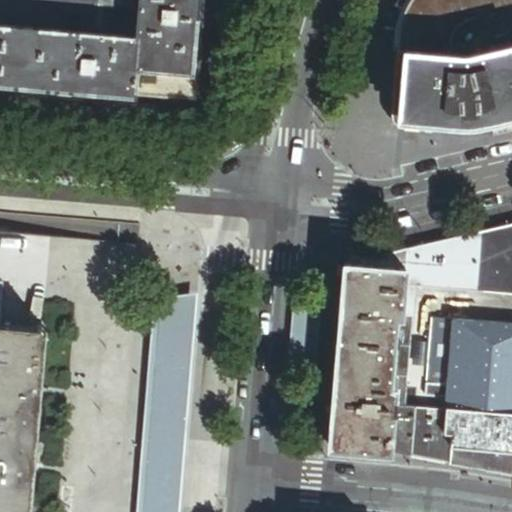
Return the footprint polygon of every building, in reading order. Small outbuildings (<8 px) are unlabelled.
[(0,0),(0,24),(135,35),(138,0),(0,0)] [(0,80),(130,92),(132,66),(188,71),(193,0),(138,0),(135,35),(0,24),(0,80)] [(200,0),(193,0),(188,71),(132,66),(130,92),(192,98),(200,0)] [(511,8),(511,0),(411,0),(410,2),(406,9),(403,16),(401,24),(399,34),(392,117),(392,120),(394,123),(396,125),(400,127),(463,131),(489,128),(511,122),(511,113),(499,116),(478,121),(475,121),(471,122),(467,122),(463,122),(459,121),(432,119),(403,117),(404,103),(407,60),(408,53),(450,56),(451,42),(452,39),(454,33),(456,31),(461,25),(467,22),(496,13),(511,8)] [(511,45),(467,57),(450,56),(408,53),(407,60),(404,103),(403,117),(432,119),(459,121),(463,122),(467,122),(471,122),(475,121),(478,121),(499,116),(511,113),(511,45)] [(511,224),(408,249),(406,268),(407,268),(405,286),(415,286),(511,294),(511,224)] [(360,260),(361,264),(406,268),(408,249),(360,260)] [(331,449),(390,452),(395,405),(398,375),(392,375),(397,317),(402,317),(405,286),(407,268),(406,268),(361,264),(346,263),(331,449)] [(398,375),(395,405),(405,406),(415,286),(405,286),(402,317),(398,375)] [(179,511),(198,295),(156,299),(138,511),(179,511)] [(321,313),(295,310),(290,368),(315,371),(321,313)] [(449,386),(455,319),(433,317),(427,385),(449,386)] [(447,408),(511,413),(511,324),(455,319),(449,386),(448,398),(447,408)] [(43,330),(44,326),(37,325),(37,332),(10,330),(11,323),(5,323),(5,329),(0,328),(0,511),(25,511),(27,498),(33,499),(34,487),(28,486),(29,473),(35,474),(36,462),(30,461),(33,434),(38,435),(39,428),(33,428),(35,401),(41,402),(42,396),(36,396),(38,369),(44,369),(45,364),(39,364),(41,336),(47,337),(47,331),(43,330)] [(448,398),(449,386),(427,385),(426,396),(448,398)] [(391,452),(450,463),(453,436),(444,435),(446,410),(405,406),(395,405),(390,452),(391,452)] [(480,468),(511,473),(511,413),(447,408),(446,410),(444,435),(453,436),(450,463),(480,468)]
